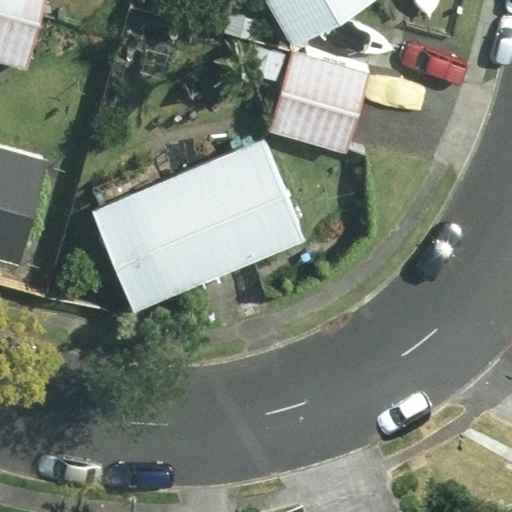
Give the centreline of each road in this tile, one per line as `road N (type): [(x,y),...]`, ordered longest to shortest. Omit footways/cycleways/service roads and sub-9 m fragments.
road 1 (residential): [(0,399),(42,410),(220,423),(334,395),(421,347),(488,285),(511,239)]
road 2 (unknown): [(334,395),(383,511)]
